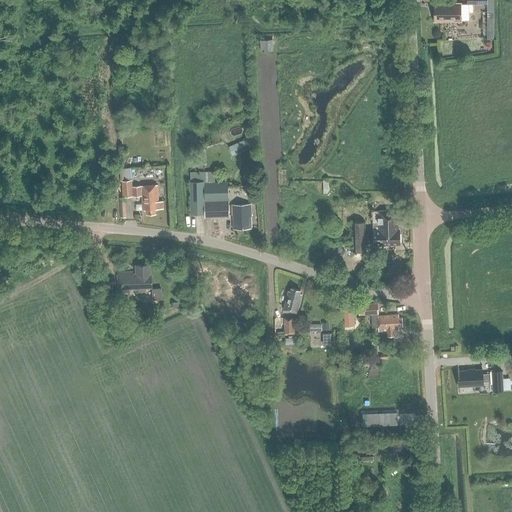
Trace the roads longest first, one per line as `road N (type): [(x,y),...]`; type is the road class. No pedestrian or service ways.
road 1 (unclassified): [(0,220),(184,238),(376,292),(424,295)]
road 2 (tertiary): [(419,217),(408,0)]
road 3 (tertiary): [(436,511),(424,295)]
